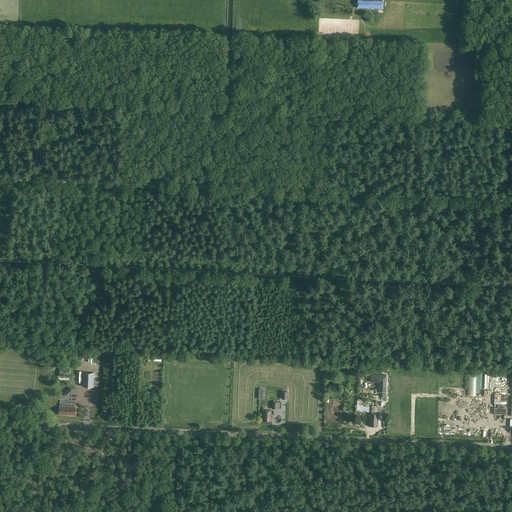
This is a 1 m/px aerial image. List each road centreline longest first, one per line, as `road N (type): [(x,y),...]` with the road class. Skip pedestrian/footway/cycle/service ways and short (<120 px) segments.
road 1 (track): [(0,261),(511,286)]
road 2 (tertiary): [(511,449),(0,424)]
